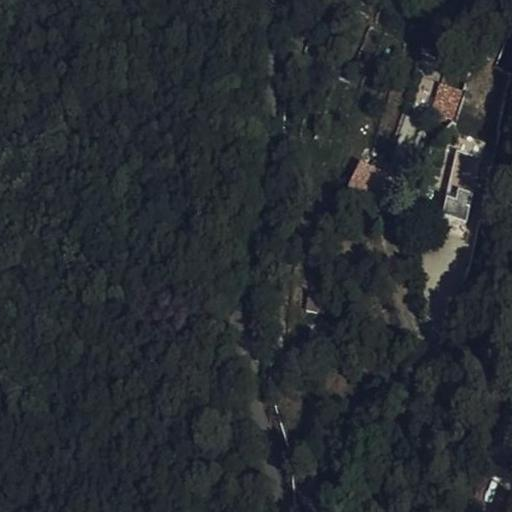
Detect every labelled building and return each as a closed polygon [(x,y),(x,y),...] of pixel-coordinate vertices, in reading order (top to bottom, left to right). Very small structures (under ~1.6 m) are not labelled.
[(419,126),(425,124),(436,97),(410,90),(401,119),(419,126)] [(455,151),(440,220),(466,225),(481,157),(455,151)] [(378,199),(388,176),(359,164),(349,187),(378,199)] [(313,192),(340,207),(351,180),(326,167),(313,192)] [(443,178),(425,173),(413,221),(431,225),(443,178)]
